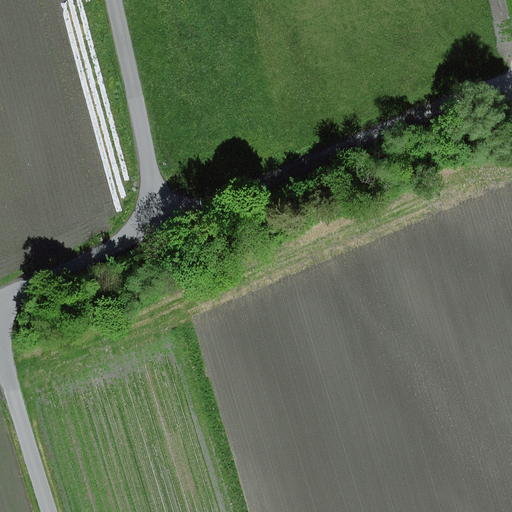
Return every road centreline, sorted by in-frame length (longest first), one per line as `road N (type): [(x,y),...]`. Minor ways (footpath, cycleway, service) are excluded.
road 1 (track): [(511,84),(166,221),(0,300)]
road 2 (track): [(118,0),(166,221)]
road 3 (track): [(0,337),(51,511)]
